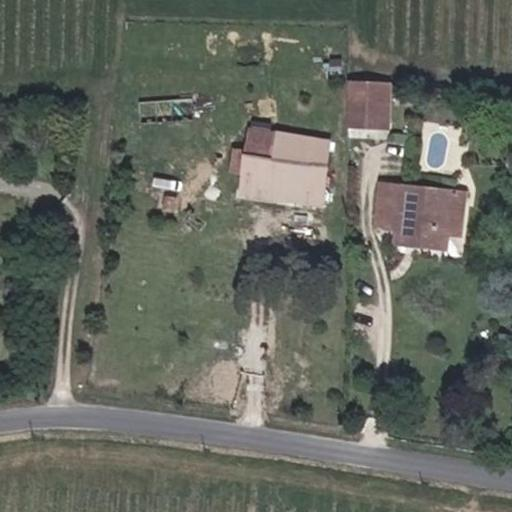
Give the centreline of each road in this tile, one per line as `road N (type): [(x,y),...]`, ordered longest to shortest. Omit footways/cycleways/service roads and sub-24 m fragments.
road 1 (unclassified): [(0,422),(57,412),(208,427),(511,476)]
road 2 (unknown): [(57,412),(83,241),(76,208),(56,181),(0,172)]
